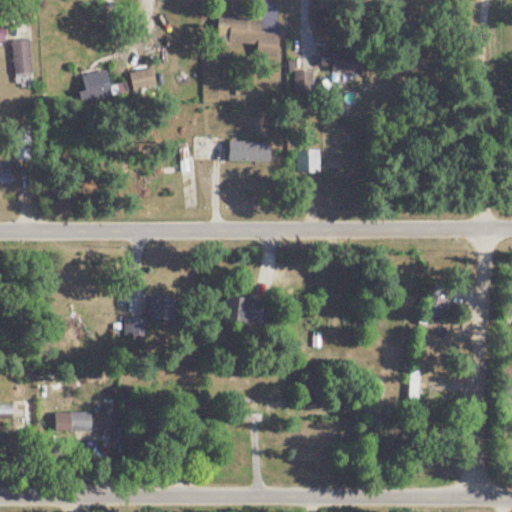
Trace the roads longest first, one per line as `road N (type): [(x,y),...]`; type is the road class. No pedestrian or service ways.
road 1 (residential): [(511,219),(123,229),(0,220)]
road 2 (residential): [(0,495),(511,498)]
road 3 (residential): [(479,0),(472,498)]
